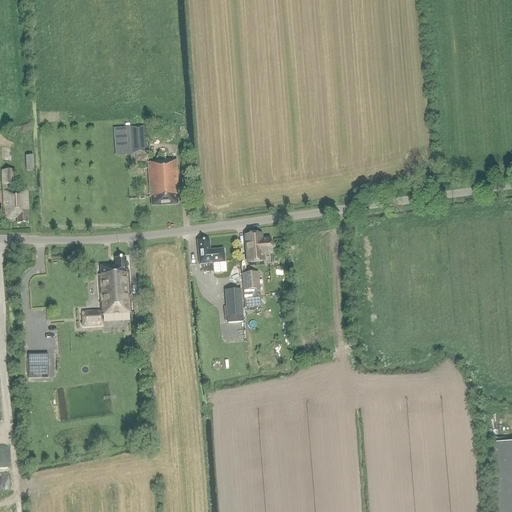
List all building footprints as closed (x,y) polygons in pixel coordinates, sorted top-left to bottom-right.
[(175,204),(175,196),(177,196),(175,160),(156,161),(156,162),(147,162),(144,127),(115,129),(116,156),(129,155),(130,170),(147,169),(149,198),(151,198),(152,205),(175,204)] [(27,223),(26,211),(28,211),(27,191),(14,192),(13,170),(1,171),(4,219),(17,218),(17,224),(27,223)] [(270,253),(269,240),(260,241),(260,235),(245,236),(247,263),(262,262),(261,254),(270,253)] [(211,263),(224,262),(222,249),(209,251),(208,240),(196,241),(199,265),(201,264),(202,272),(212,271),(211,263)] [(101,314),(130,313),(129,300),(127,300),(127,295),(129,295),(128,271),(125,271),(124,258),(115,259),(115,265),(100,266),(100,275),(98,275),(100,311),(81,312),(82,326),(102,325),(101,314)] [(234,266),(217,267),(219,281),(236,279),(236,278),(240,278),(239,266),(234,266)] [(244,299),(260,298),(258,273),(242,274),(244,299)] [(243,322),(241,290),(225,291),(227,324),(243,322)] [(28,367),(28,379),(39,378),(39,367),(48,367),(48,355),(28,355),(28,367)] [(511,511),(511,441),(496,442),(497,511),(511,511)]
